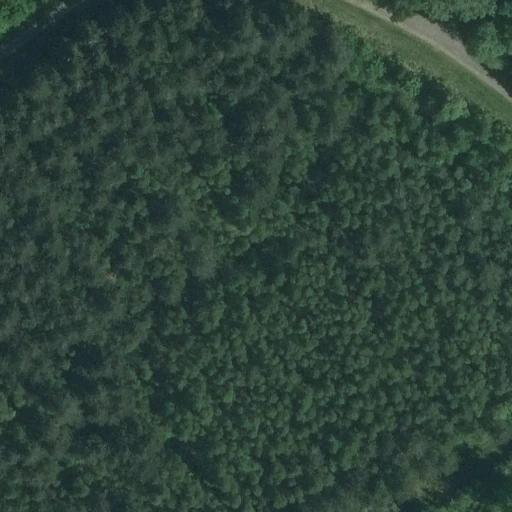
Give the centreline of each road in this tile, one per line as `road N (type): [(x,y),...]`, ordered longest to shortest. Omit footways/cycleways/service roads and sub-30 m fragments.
road 1 (track): [(352,0),(432,36),(511,99)]
road 2 (track): [(511,422),(388,511)]
